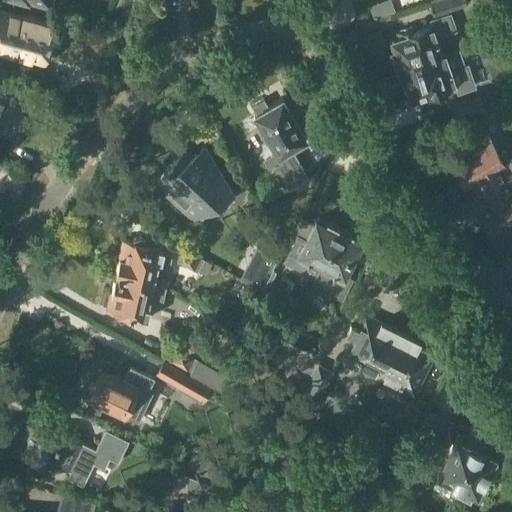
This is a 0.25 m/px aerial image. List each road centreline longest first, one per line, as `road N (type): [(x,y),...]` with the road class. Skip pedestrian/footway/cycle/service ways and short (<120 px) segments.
road 1 (residential): [(511,415),(286,20)]
road 2 (residential): [(0,294),(26,234),(93,144),(147,90),(184,62),(286,20)]
